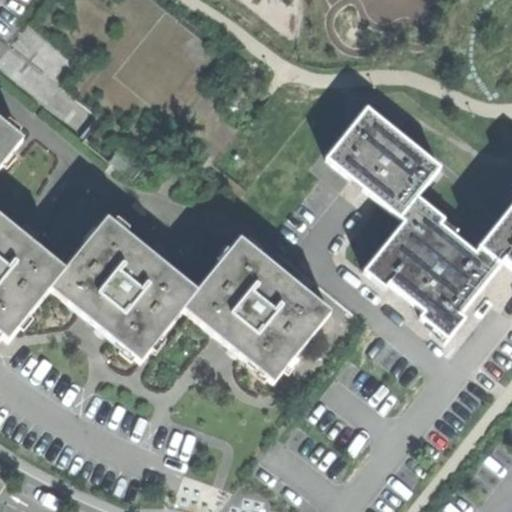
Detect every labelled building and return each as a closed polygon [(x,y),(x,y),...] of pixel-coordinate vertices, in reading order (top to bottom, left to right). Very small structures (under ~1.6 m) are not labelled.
[(378,205),(399,221),(417,200),(440,171),(427,161),(428,160),(367,111),(326,162),(359,189),(378,205)] [(0,169),(23,141),(0,122),(0,169)] [(133,183),(143,170),(119,151),(109,164),(133,183)] [(460,317),(500,269),(478,251),(475,256),(440,228),(444,222),(417,200),(399,221),(404,225),(387,246),(378,257),(363,274),(385,292),(389,287),(404,299),(423,315),(419,320),(447,343),(465,321),(460,317)] [(511,209),(478,251),(500,269),(504,264),(511,270),(511,209)] [(15,335),(50,292),(65,274),(17,235),(0,221),(0,337),(8,344),(15,335)] [(140,365),(183,313),(198,294),(155,260),(107,221),(65,274),(50,292),(79,315),(94,327),(105,336),(140,365)] [(240,359),(273,386),(330,315),(240,242),(198,294),(183,313),(189,318),(209,334),(227,349),(240,359)]
